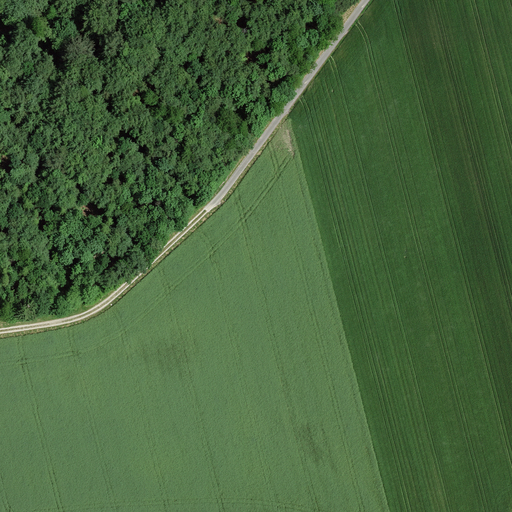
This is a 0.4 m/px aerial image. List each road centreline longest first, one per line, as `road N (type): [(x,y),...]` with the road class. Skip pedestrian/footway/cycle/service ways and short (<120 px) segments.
road 1 (track): [(0,333),(98,313),(176,242),(236,179),(363,0)]
road 2 (track): [(186,0),(0,30)]
